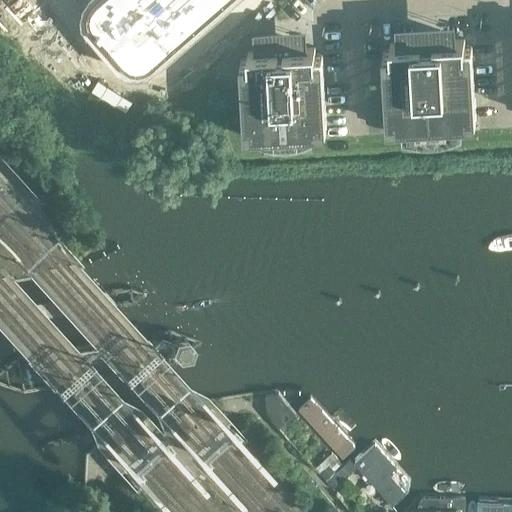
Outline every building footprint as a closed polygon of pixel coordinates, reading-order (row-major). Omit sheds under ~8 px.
[(93,0),(81,11),(137,74),(220,0),(93,0)] [(469,127),(469,120),(476,119),(472,45),(465,45),(464,38),(443,39),(442,32),(411,34),(412,41),(390,42),(390,49),(383,50),(387,124),(394,124),(395,131),(469,127)] [(245,133),(253,132),(253,140),(320,135),(320,128),(327,127),(322,53),(315,54),(315,46),(293,48),(292,41),(268,42),(269,49),(247,51),(248,58),(241,58),(245,133)] [(181,337),(170,339),(169,340),(168,343),(166,350),(173,358),(184,356),(188,346),(181,337)] [(263,410),(277,427),(294,413),(277,393),(261,395),(263,410)] [(343,459),(357,447),(313,398),(299,410),(343,459)] [(394,507),(409,493),(410,481),(376,443),(354,464),(394,507)] [(356,467),(349,459),(326,480),(334,488),(356,467)] [(329,464),(320,472),(326,478),(335,470),(329,464)] [(467,511),(467,498),(418,498),(418,511),(467,511)] [(511,511),(511,501),(478,501),(477,511),(511,511)]
